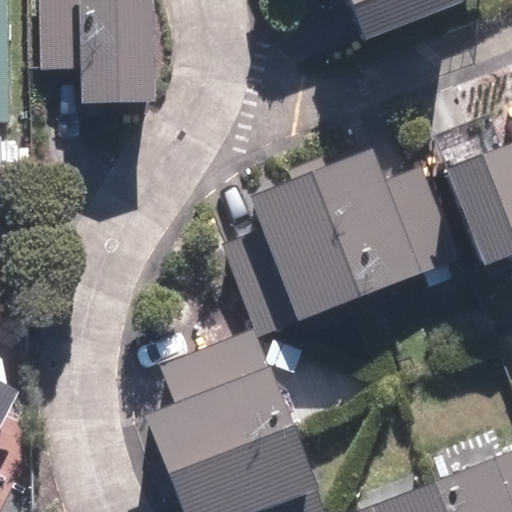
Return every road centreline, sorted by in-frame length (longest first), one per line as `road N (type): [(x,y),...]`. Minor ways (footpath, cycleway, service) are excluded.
road 1 (residential): [(108,511),(84,440),(87,330),(119,236),(216,72)]
road 2 (residential): [(511,25),(338,90),(285,100),(216,72)]
